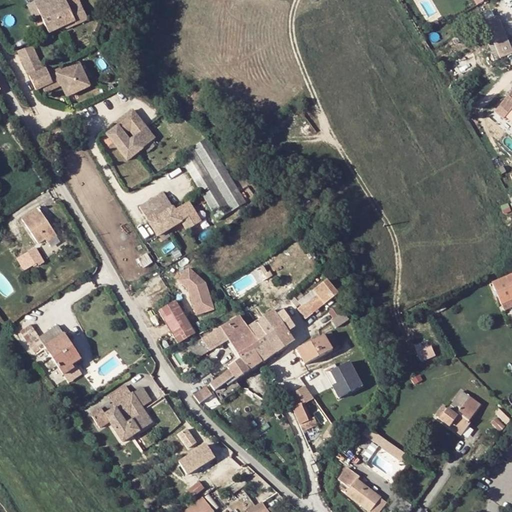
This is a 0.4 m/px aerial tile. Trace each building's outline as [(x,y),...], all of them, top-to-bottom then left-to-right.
[(47,0),(40,3),(39,0),(33,3),(36,11),(54,0),(47,0)] [(54,0),(36,11),(39,17),(43,26),(47,35),(64,27),(73,23),(75,27),(86,22),(79,7),(73,9),(68,11),(62,0),(54,0)] [(36,11),(33,3),(26,6),(30,15),(36,11)] [(33,21),(39,17),(36,11),(30,15),(33,21)] [(485,21),(487,27),(501,58),(511,52),(511,41),(510,42),(498,15),(485,21)] [(501,58),(487,27),(479,30),(484,42),(487,41),(495,60),(501,58)] [(16,53),(26,75),(40,69),(30,47),(16,53)] [(38,73),(27,78),(34,92),(41,89),(47,86),(49,89),(58,85),(60,87),(65,98),(82,90),(85,83),(77,65),(59,74),(57,80),(38,73)] [(26,75),(27,78),(38,73),(57,80),(59,74),(58,70),(52,73),(40,69),(26,75)] [(49,89),(47,86),(41,89),(43,95),(60,87),(58,85),(49,89)] [(511,95),(503,120),(511,123),(511,95)] [(132,111),(121,119),(123,122),(130,131),(135,137),(130,142),(124,135),(118,126),(107,135),(119,151),(127,145),(135,155),(150,142),(143,133),(148,130),(132,111)] [(116,124),(118,126),(124,135),(130,131),(123,122),(121,119),(116,124)] [(155,139),(148,130),(143,133),(150,142),(155,139)] [(206,138),(192,147),(178,156),(181,161),(182,161),(195,153),(208,173),(195,181),(194,182),(218,220),(232,211),(246,203),(206,138)] [(135,155),(127,145),(119,151),(127,161),(135,155)] [(195,153),(182,161),(195,181),(208,173),(195,153)] [(173,208),(163,193),(139,208),(148,223),(173,208)] [(173,208),(148,223),(157,237),(182,222),(187,231),(201,223),(189,202),(175,211),(173,208)] [(38,244),(45,239),(55,233),(40,209),(23,221),(38,244)] [(57,236),(55,233),(45,239),(47,243),(57,236)] [(18,258),(24,270),(37,264),(38,266),(44,263),(37,249),(18,258)] [(273,275),(280,270),(277,265),(269,270),(273,275)] [(219,312),(205,267),(183,273),(192,301),(197,319),(219,312)] [(502,306),(511,301),(511,274),(492,283),(502,306)] [(323,283),(313,291),(316,295),(327,287),(323,283)] [(324,305),(334,297),(327,287),(316,295),(324,305)] [(511,301),(502,306),(504,311),(511,307),(511,301)] [(176,345),(194,333),(173,303),(156,314),(176,345)] [(298,310),(306,319),(312,315),(304,305),(298,310)] [(335,308),(328,313),(332,319),(339,315),(335,308)] [(279,320),(273,311),(265,316),(285,346),(293,340),(287,332),(293,327),(285,315),(279,320)] [(336,327),(348,320),(343,313),(339,315),(332,319),(331,320),(336,327)] [(188,348),(196,360),(224,341),(227,339),(241,358),(259,346),(247,328),(239,316),(208,335),(188,348)] [(275,352),(285,346),(265,316),(255,323),(275,352)] [(46,348),(63,374),(71,370),(69,367),(73,365),(81,359),(59,326),(40,338),(28,318),(16,326),(20,333),(21,332),(26,339),(35,354),(46,348)] [(275,352),(255,323),(247,328),(259,346),(267,358),(275,352)] [(26,339),(21,332),(20,333),(16,335),(21,343),(26,339)] [(295,351),(303,365),(338,346),(330,332),(320,338),(295,351)] [(224,341),(235,358),(238,361),(241,358),(227,339),(224,341)] [(235,380),(235,381),(267,358),(259,346),(241,358),(238,361),(228,368),(227,368),(228,371),(209,384),(213,391),(225,383),(226,385),(235,380)] [(238,361),(235,358),(226,365),(228,368),(238,361)] [(347,363),(336,369),(330,372),(336,384),(331,386),(338,399),(361,387),(347,363)] [(334,364),(323,370),(331,386),(336,384),(330,372),(336,369),(334,364)] [(73,381),(83,374),(79,369),(69,376),(73,381)] [(235,380),(226,385),(230,391),(231,393),(239,387),(235,381),(235,380)] [(219,399),(230,391),(226,385),(225,383),(213,391),(219,399)] [(128,443),(158,422),(146,406),(155,400),(145,386),(135,393),(128,384),(112,395),(120,406),(108,415),(103,408),(94,414),(105,429),(113,423),(128,443)] [(197,404),(209,395),(204,388),(192,396),(197,404)] [(467,421),(480,405),(461,391),(447,411),(442,408),(435,417),(461,435),(470,423),(467,421)] [(291,408),(302,432),(310,428),(310,427),(315,425),(313,420),(308,422),(300,404),(293,408),(291,408)] [(506,423),(509,419),(499,410),(495,414),(506,423)] [(274,414),(279,421),(283,417),(279,411),(274,414)] [(280,424),(284,430),(290,426),(286,420),(280,424)] [(212,443),(182,460),(191,476),(221,459),(212,443)] [(247,485),(243,480),(228,491),(232,496),(247,485)] [(369,511),(380,499),(355,480),(345,494),(369,511)] [(218,511),(220,511),(207,495),(184,511),(218,511)] [(268,511),(263,503),(248,511),(268,511)]
